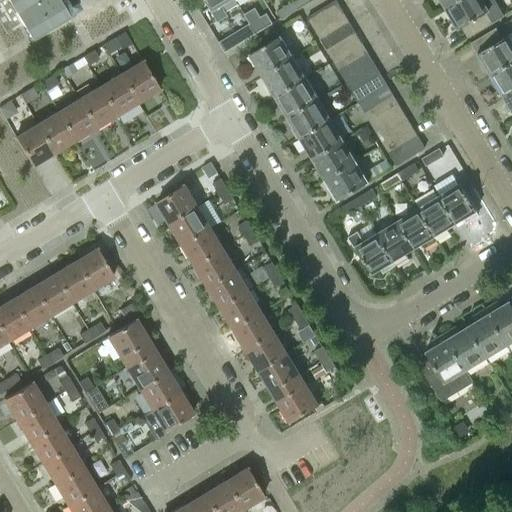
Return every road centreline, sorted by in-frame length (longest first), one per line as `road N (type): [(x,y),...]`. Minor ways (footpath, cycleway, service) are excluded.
road 1 (residential): [(511,249),(363,340),(233,123)]
road 2 (residential): [(245,435),(103,202)]
road 3 (residential): [(511,196),(390,0)]
road 4 (residential): [(103,202),(233,123)]
road 5 (residential): [(233,123),(160,0)]
